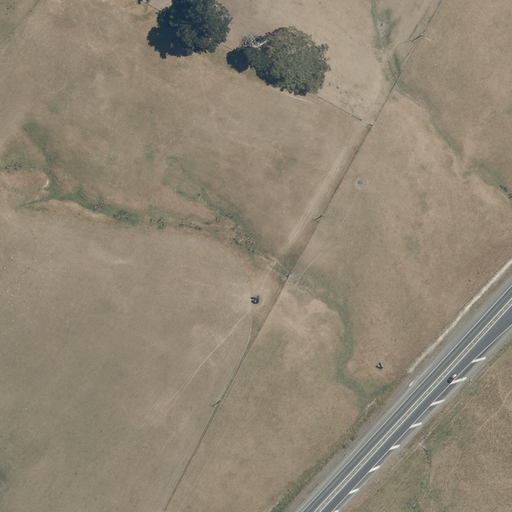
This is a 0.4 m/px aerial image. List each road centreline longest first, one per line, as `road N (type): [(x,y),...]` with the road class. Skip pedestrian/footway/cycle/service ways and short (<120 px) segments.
road 1 (trunk): [(308,511),(511,292)]
road 2 (trunk): [(511,313),(325,511)]
